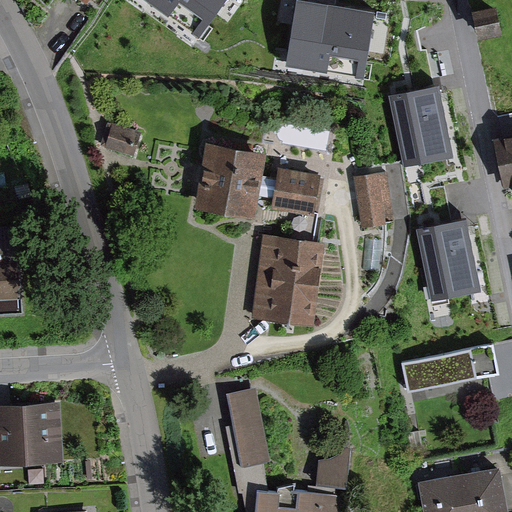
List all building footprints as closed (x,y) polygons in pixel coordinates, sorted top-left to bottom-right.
[(160,0),(201,29),(221,0),(160,0)] [(302,0),(300,0),(288,62),(361,76),(373,13),(302,0)] [(497,13),(476,16),(480,40),(501,37),(497,13)] [(453,149),(439,76),(389,86),(404,159),(453,149)] [(138,131),(114,124),(108,143),(132,151),(138,131)] [(511,137),(499,140),(507,184),(511,182),(511,137)] [(259,150),(211,142),(202,204),(250,211),(259,150)] [(321,169),(278,162),(271,205),(314,212),(321,169)] [(381,175),(357,178),(365,223),(388,219),(381,175)] [(481,283),(466,211),(417,221),(432,293),(481,283)] [(14,228),(0,228),(0,304),(18,303),(14,228)] [(320,246),(269,239),(260,314),(310,321),(320,246)] [(493,340),(404,359),(410,388),(499,369),(493,340)] [(253,391),(230,395),(243,465),(265,461),(253,391)] [(51,404),(0,406),(0,457),(54,454),(51,404)] [(322,447),(318,479),(348,482),(352,450),(322,447)] [(510,511),(501,468),(421,484),(426,511),(510,511)] [(258,493),(256,511),(340,511),(341,499),(258,493)]
